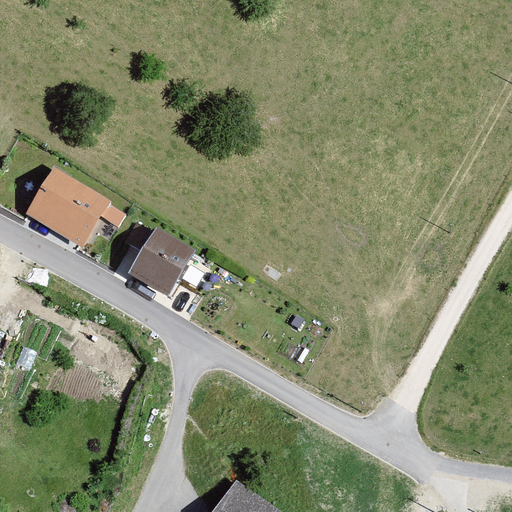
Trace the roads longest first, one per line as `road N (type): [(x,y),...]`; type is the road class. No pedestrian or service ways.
road 1 (track): [(511,480),(446,470),(378,444),(174,323)]
road 2 (track): [(378,444),(511,218)]
road 3 (unclassified): [(174,323),(0,224)]
road 4 (track): [(151,511),(166,487),(193,334)]
